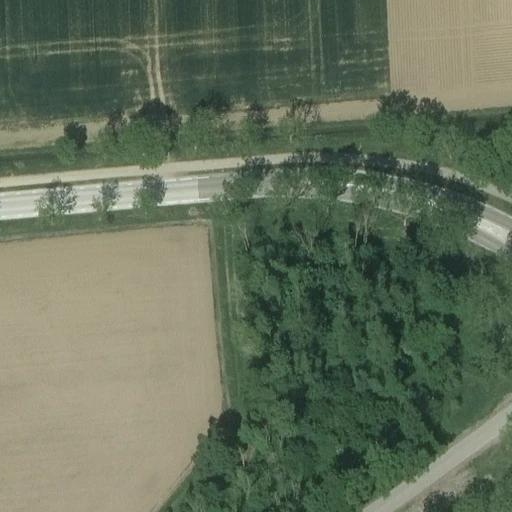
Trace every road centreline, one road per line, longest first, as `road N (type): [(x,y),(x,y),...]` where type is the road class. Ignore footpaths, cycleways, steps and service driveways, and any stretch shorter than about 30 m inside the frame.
road 1 (primary): [(0,205),(281,180),(378,191),(483,221)]
road 2 (unclassified): [(379,511),(511,416)]
